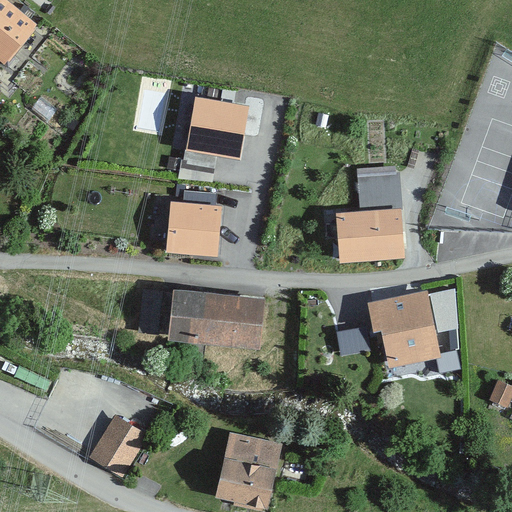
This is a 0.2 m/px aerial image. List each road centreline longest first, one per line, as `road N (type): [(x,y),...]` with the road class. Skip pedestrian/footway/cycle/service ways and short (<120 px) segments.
road 1 (residential): [(511,257),(449,272),(303,282),(0,262)]
road 2 (residential): [(0,432),(160,511)]
